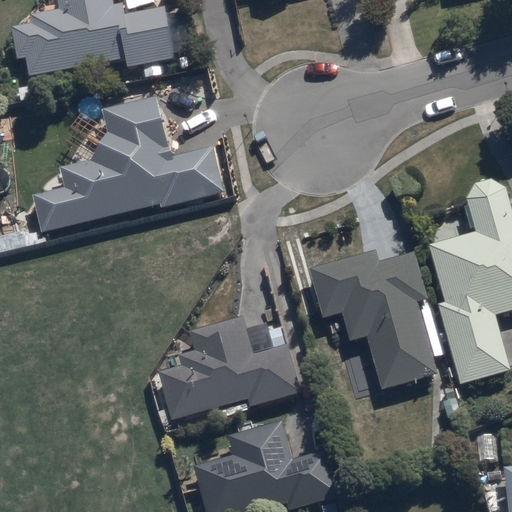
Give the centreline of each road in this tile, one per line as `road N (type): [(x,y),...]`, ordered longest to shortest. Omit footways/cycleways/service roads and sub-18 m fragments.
road 1 (residential): [(511,62),(315,118)]
road 2 (residential): [(214,0),(236,73),(255,92),(315,118)]
